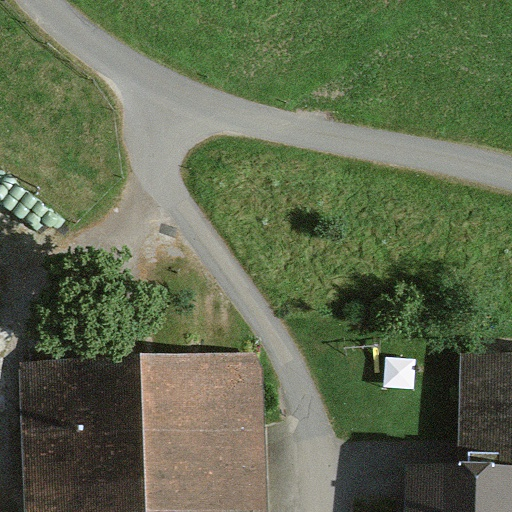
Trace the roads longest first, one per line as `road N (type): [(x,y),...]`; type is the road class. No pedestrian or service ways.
road 1 (unclassified): [(38,0),(89,44),(197,101),(511,173)]
road 2 (track): [(145,77),(186,223),(275,331),(301,380),(328,511)]
